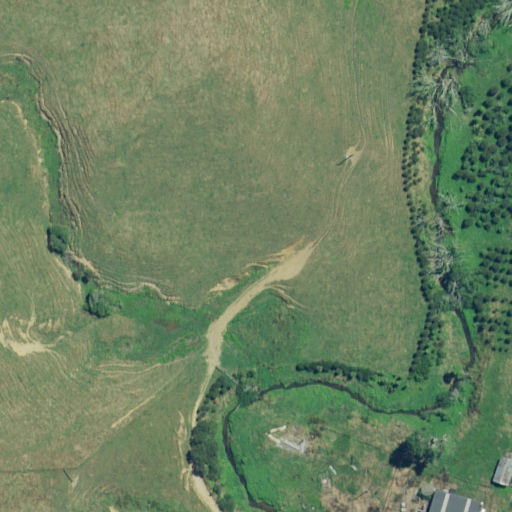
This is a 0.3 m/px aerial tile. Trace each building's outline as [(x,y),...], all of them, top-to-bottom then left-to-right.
[(286,437),(283,444),(301,452),(304,445),(286,437)] [(487,442),(479,439),(473,458),(481,460),(487,442)] [(511,485),(511,460),(504,457),(495,481),(511,487),(511,485)] [(424,485),(422,488),(422,490),(422,491),(422,493),(423,494),(424,495),(425,496),(426,497),(427,498),(428,498),(430,499),(431,499),(433,498),(434,498),(435,497),(436,496),(437,495),(438,494),(438,492),(438,491),(438,489),(438,488),(438,487),(437,485),(436,484),(435,483),(434,483),(432,482),(431,482),(429,482),(428,482),(427,483),(425,484),(424,485)] [(483,511),(486,504),(439,491),(433,511),(483,511)]
